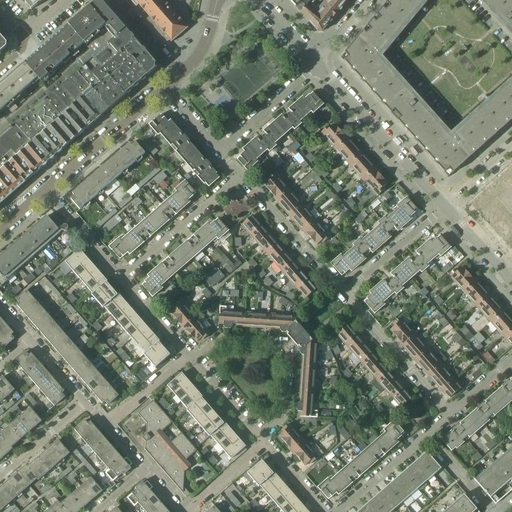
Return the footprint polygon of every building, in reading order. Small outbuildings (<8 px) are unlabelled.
[(42,0),(22,0),(31,10),(42,0)] [(126,29),(101,1),(100,0),(97,0),(88,8),(104,26),(109,32),(95,44),(89,49),(90,50),(62,75),(66,79),(94,55),(126,29)] [(188,28),(163,0),(130,0),(136,6),(138,4),(171,43),(188,28)] [(328,25),(343,6),(335,0),(324,0),(314,13),(328,25)] [(511,0),(388,0),(341,58),(390,113),(448,177),(511,120),(511,0)] [(328,25),(314,13),(299,1),(295,7),(318,32),(322,32),(328,25)] [(84,44),(104,26),(88,8),(67,26),(83,44),(84,44)] [(61,63),(83,44),(67,26),(46,45),(61,63)] [(89,49),(95,44),(109,32),(104,26),(84,44),(89,49)] [(123,49),(135,39),(126,29),(94,55),(92,58),(101,68),(108,62),(123,49)] [(156,64),(135,39),(123,49),(130,58),(147,77),(156,68),(156,64)] [(40,82),(61,63),(46,45),(24,64),(37,79),(37,78),(40,82)] [(109,76),(115,71),(123,64),(130,58),(123,49),(108,62),(101,68),(101,69),(102,68),(109,76)] [(147,77),(130,58),(123,64),(139,83),(147,77)] [(34,84),(33,82),(37,79),(24,64),(0,84),(0,89),(11,101),(15,97),(17,99),(22,95),(20,93),(27,87),(29,89),(34,84)] [(139,83),(123,64),(115,71),(132,89),(139,83)] [(115,71),(109,76),(108,77),(124,96),(132,89),(115,71)] [(90,88),(91,88),(77,72),(69,79),(101,117),(104,114),(109,110),(90,88)] [(124,96),(108,77),(106,75),(98,81),(117,103),(124,96)] [(101,117),(69,79),(60,85),(93,123),(101,117)] [(98,81),(91,88),(90,88),(109,110),(117,103),(98,81)] [(93,123),(60,85),(54,91),(85,130),(93,123)] [(9,106),(8,104),(11,101),(0,89),(0,110),(2,109),(4,111),(9,106)] [(85,130),(54,91),(46,98),(78,136),(85,130)] [(323,105),(314,94),(310,97),(309,96),(304,100),(302,97),(297,102),(308,115),(311,112),(313,114),(323,105)] [(78,136),(46,98),(38,105),(71,142),(78,136)] [(308,115),(297,102),(289,110),(292,113),(289,116),(298,127),(301,124),(299,122),(308,115)] [(71,142),(38,105),(30,112),(63,150),(71,142)] [(63,150),(30,112),(22,118),(24,120),(55,156),(63,150)] [(176,127),(170,121),(168,123),(164,118),(163,119),(160,116),(149,125),(158,136),(160,134),(164,138),(176,127)] [(298,127),(289,116),(285,119),(282,116),(273,123),(284,135),(292,128),(294,130),(298,127)] [(55,156),(24,120),(22,122),(20,120),(15,125),(16,126),(48,162),(55,156)] [(274,144),(284,135),(273,123),(263,132),(267,135),(263,138),(273,149),(276,146),(274,144)] [(48,162),(16,126),(13,128),(10,125),(6,129),(40,169),(48,162)] [(329,142),(341,132),(334,125),(330,129),(328,127),(325,130),(321,133),(329,142)] [(186,138),(183,134),(182,132),(181,133),(176,127),(164,138),(171,146),(172,145),(175,147),(186,138)] [(40,169),(6,129),(0,134),(0,139),(33,176),(40,169)] [(336,150),(348,138),(346,135),(344,136),(341,132),(329,142),(336,150)] [(197,152),(195,150),(190,144),(191,143),(186,138),(175,147),(177,150),(176,152),(185,163),(197,152)] [(273,149),(263,138),(260,141),(256,138),(248,145),(259,157),(267,150),(269,152),(273,149)] [(348,138),(336,150),(342,157),(354,147),(350,143),(351,142),(348,138)] [(33,176),(0,139),(0,154),(25,183),(33,176)] [(122,173),(145,153),(136,143),(132,146),(130,144),(111,161),(122,173)] [(255,160),(259,157),(248,145),(243,150),(245,152),(240,156),(241,157),(238,160),(247,171),(257,162),(255,160)] [(354,147),(342,157),(349,165),(362,153),(359,150),(358,151),(354,147)] [(208,163),(205,159),(204,157),(203,158),(197,152),(185,163),(193,171),(194,170),(197,173),(208,163)] [(362,153),(349,165),(356,172),(367,162),(364,158),(365,157),(362,153)] [(25,183),(0,154),(0,171),(16,190),(25,183)] [(102,191),(122,173),(111,161),(91,178),(102,191)] [(367,162),(356,172),(362,180),(375,168),(372,165),(371,166),(367,162)] [(219,178),(215,174),(216,174),(212,169),(213,168),(208,163),(197,173),(199,176),(198,177),(204,184),(205,183),(208,187),(219,178)] [(511,165),(471,202),(511,247),(511,165)] [(139,189),(160,171),(157,167),(154,169),(155,170),(137,186),(139,189)] [(375,168),(362,180),(369,187),(381,177),(377,173),(378,171),(375,168)] [(16,190),(0,171),(0,189),(7,198),(16,190)] [(271,193),(283,182),(275,173),(267,180),(269,182),(264,186),(271,193)] [(381,177),(369,187),(377,196),(384,190),(383,188),(387,184),(381,177)] [(80,210),(102,191),(91,178),(72,194),(74,196),(71,199),(80,210)] [(191,195),(195,192),(185,181),(175,190),(177,192),(173,195),(184,208),(190,203),(188,200),(192,196),(191,195)] [(276,201),(289,190),(283,182),(271,193),(274,197),(273,198),(276,201)] [(284,208),(296,198),(289,190),(276,201),(279,205),(280,204),(284,208)] [(323,200),(327,197),(331,193),(329,190),(324,194),(321,197),(323,200)] [(184,208),(173,195),(162,205),(173,218),(177,214),(176,214),(184,208)] [(129,196),(119,206),(121,209),(132,199),(129,196)] [(289,217),(302,205),(296,198),(284,208),(288,212),(286,213),(289,217)] [(398,209),(395,212),(406,224),(411,219),(409,217),(414,213),(413,212),(416,209),(407,198),(396,207),(398,209)] [(376,201),(370,206),(372,209),(378,204),(376,201)] [(93,233),(117,212),(115,209),(108,202),(101,208),(107,216),(100,222),(100,221),(97,223),(95,222),(89,227),(93,233)] [(173,218),(162,205),(149,217),(160,229),(168,221),(168,222),(173,218)] [(297,223),(309,213),(302,205),(289,217),(292,220),(293,219),(297,223)] [(406,224),(395,212),(387,219),(385,217),(382,220),(391,231),(394,228),(397,232),(406,224)] [(302,232),(315,220),(309,213),(297,223),(301,227),(299,228),(302,232)] [(6,280),(40,250),(60,233),(63,236),(68,232),(67,231),(67,226),(66,226),(66,225),(65,225),(64,225),(63,226),(53,215),(49,219),(47,216),(0,256),(0,287),(0,288),(8,281),(6,280)] [(250,235),(261,225),(256,220),(254,220),(251,216),(241,225),(250,235)] [(160,229),(149,217),(136,227),(147,240),(151,236),(160,229)] [(228,231),(219,220),(215,223),(214,222),(210,226),(208,223),(202,228),(213,241),(216,238),(218,240),(228,231)] [(310,238),(322,228),(315,220),(302,232),(305,235),(306,234),(310,238)] [(380,225),(371,233),(381,246),(390,238),(387,234),(391,231),(382,220),(378,223),(380,225)] [(266,234),(267,233),(267,232),(261,225),(250,235),(257,244),(266,236),(266,234)] [(147,240),(136,227),(125,238),(135,250),(143,243),(143,244),(147,240)] [(213,241),(202,228),(194,235),(190,238),(201,251),(213,241)] [(330,237),(322,228),(310,238),(316,245),(321,242),(323,244),(330,237)] [(360,239),(356,242),(366,253),(369,250),(372,253),(381,246),(371,233),(361,241),(360,239)] [(265,253),(277,243),(270,236),(269,236),(268,237),(266,236),(257,244),(265,253)] [(430,240),(424,245),(435,258),(438,255),(440,257),(450,248),(441,237),(437,240),(436,239),(432,243),(430,240)] [(135,250),(125,238),(121,241),(119,238),(109,247),(119,258),(122,255),(123,257),(127,253),(129,255),(135,250)] [(201,251),(190,238),(186,242),(178,249),(189,261),(201,251)] [(354,247),(346,254),(357,267),(365,260),(362,256),(366,253),(356,242),(353,245),(354,247)] [(282,253),(283,251),(283,250),(277,243),(265,253),(273,262),(282,255),(282,253)] [(419,256),(416,259),(425,269),(428,267),(426,265),(435,258),(424,245),(416,252),(419,256)] [(64,259),(72,252),(68,247),(60,254),(64,259)] [(450,248),(446,252),(450,256),(454,253),(450,248)] [(189,261),(178,249),(169,257),(165,260),(176,273),(189,261)] [(72,271),(87,258),(80,250),(65,263),(72,271)] [(281,271),(292,261),(286,254),(285,254),(284,255),(282,255),(273,262),(281,271)] [(357,267),(346,254),(343,257),(341,255),(331,264),(340,275),(343,272),(345,273),(349,269),(351,272),(357,267)] [(79,279),(94,266),(87,258),(72,271),(79,279)] [(409,259),(399,266),(410,279),(419,271),(421,273),(425,269),(416,259),(412,262),(409,259)] [(176,273),(165,260),(161,264),(153,271),(164,283),(176,273)] [(297,271),(299,269),(299,268),(292,261),(281,271),(289,280),(298,273),(297,271)] [(54,267),(50,262),(46,266),(51,271),(54,267)] [(45,270),(41,265),(37,268),(41,273),(45,270)] [(85,286),(100,273),(94,266),(79,279),(85,286)] [(394,278),(390,281),(400,292),(403,289),(401,287),(410,279),(399,266),(390,274),(394,278)] [(457,271),(456,269),(448,276),(456,285),(468,274),(462,267),(457,271)] [(160,286),(164,283),(153,271),(148,276),(150,278),(145,282),(146,283),(143,286),(152,297),(162,288),(160,286)] [(297,289),(308,279),(302,272),(301,272),(299,273),(298,273),(289,280),(297,289)] [(92,294),(106,282),(106,283),(107,281),(100,273),(85,286),(92,294)] [(472,279),(468,274),(456,285),(463,293),(476,281),(473,278),(472,279)] [(31,281),(27,277),(23,280),(27,285),(31,281)] [(315,290),(312,287),(313,284),(308,279),(297,289),(305,299),(315,290)] [(383,280),(375,288),(386,300),(394,293),(396,295),(400,292),(390,281),(387,284),(383,280)] [(54,288),(48,281),(45,284),(51,291),(54,288)] [(476,281),(463,293),(470,300),(482,289),(478,285),(479,284),(476,281)] [(97,302),(112,289),(106,283),(106,282),(92,294),(91,295),(97,302)] [(186,289),(182,284),(176,289),(180,294),(186,289)] [(14,297),(21,290),(17,285),(10,292),(14,297)] [(61,296),(54,288),(51,291),(58,298),(61,296)] [(386,300),(375,288),(369,293),(371,295),(367,299),(368,300),(365,303),(374,314),(384,305),(382,303),(386,300)] [(118,295),(117,295),(112,289),(97,302),(103,308),(104,307),(118,295)] [(482,289),(470,300),(477,307),(490,296),(487,292),(485,294),(482,289)] [(37,303),(27,291),(16,300),(19,303),(17,306),(24,314),(37,303)] [(110,315),(125,302),(118,294),(117,295),(118,295),(104,307),(110,315)] [(490,296),(477,307),(483,315),(495,304),(491,300),(493,299),(490,296)] [(177,320),(189,309),(181,300),(177,303),(173,306),(175,308),(170,312),(177,320)] [(117,323),(132,310),(125,302),(110,315),(117,323)] [(33,324),(46,313),(37,303),(24,314),(33,324)] [(495,304),(483,315),(490,322),(503,311),(500,307),(499,308),(495,304)] [(232,327),(232,326),(233,312),(226,311),(226,307),(220,307),(218,324),(223,325),(223,326),(225,329),(230,329),(232,327)] [(305,330),(300,324),(297,324),(296,322),(296,316),(297,316),(297,309),(293,308),(292,316),(281,315),(280,330),(282,332),(287,333),(288,334),(287,335),(292,341),(305,330)] [(182,328),(195,317),(189,309),(177,320),(181,324),(179,325),(182,328)] [(124,331),(139,318),(132,310),(117,323),(124,331)] [(503,311),(490,322),(497,330),(508,319),(505,315),(506,314),(503,311)] [(244,323),(245,312),(233,312),(232,326),(241,327),(242,326),(242,324),(244,323)] [(256,328),(257,313),(245,312),(244,323),(246,324),(246,327),(247,327),(256,328)] [(42,335),(55,323),(46,313),(33,324),(42,335)] [(268,325),(269,314),(257,313),(256,328),(265,329),(266,328),(266,326),(268,325)] [(280,330),(281,315),(269,314),(268,325),(270,326),(270,328),(271,329),(280,330)] [(190,335),(202,324),(195,317),(182,328),(185,331),(186,330),(190,335)] [(87,325),(81,318),(78,320),(85,328),(87,325)] [(131,339),(146,326),(139,318),(124,331),(131,339)] [(400,318),(396,321),(393,324),(394,326),(390,330),(396,337),(408,327),(400,318)] [(511,323),(508,319),(497,330),(503,337),(511,329),(511,323)] [(51,344),(64,333),(55,323),(42,335),(51,344)] [(14,339),(11,335),(13,333),(5,324),(0,328),(0,344),(3,348),(14,339)] [(210,333),(202,324),(190,335),(196,342),(201,338),(203,340),(210,333)] [(138,346),(153,333),(146,326),(131,339),(138,346)] [(352,329),(349,329),(346,326),(336,335),(344,344),(356,334),(352,329)] [(408,327),(396,337),(400,342),(399,343),(402,346),(415,334),(408,327)] [(325,346),(325,342),(325,341),(318,340),(318,341),(312,340),(311,339),(310,336),(305,330),(292,341),(298,347),(299,346),(300,348),(300,353),(302,355),(317,356),(318,345),(325,346)] [(60,355),(73,344),(64,333),(51,344),(60,355)] [(144,354),(158,342),(160,341),(153,333),(138,346),(144,354)] [(362,342),(356,334),(344,344),(353,353),(361,346),(361,344),(362,343),(362,342)] [(415,334),(402,346),(405,349),(406,348),(409,352),(421,342),(415,334)] [(84,335),(76,341),(81,347),(89,341),(84,335)] [(465,343),(462,339),(459,336),(454,340),(457,343),(461,347),(465,343)] [(108,348),(101,341),(99,343),(105,350),(108,348)] [(149,362),(164,349),(158,342),(144,354),(143,355),(149,362)] [(421,342),(409,352),(413,357),(412,358),(415,361),(428,350),(421,342)] [(69,365),(81,353),(73,344),(60,355),(69,365)] [(363,346),(361,346),(353,353),(361,362),(372,353),(365,345),(364,345),(363,346)] [(155,368),(170,355),(164,349),(149,362),(155,368)] [(428,350),(415,361),(418,364),(419,363),(423,368),(435,357),(428,350)] [(470,358),(475,354),(472,351),(467,355),(468,355),(465,357),(468,360),(470,358)] [(26,374),(39,363),(31,354),(29,356),(25,352),(15,362),(26,374)] [(90,363),(81,353),(69,365),(77,375),(90,363)] [(372,353),(361,362),(369,371),(377,364),(377,362),(378,361),(378,360),(372,353)] [(475,354),(470,358),(474,363),(479,359),(475,354)] [(316,368),(317,356),(302,355),(302,364),(302,365),(305,366),(305,367),(316,368)] [(435,357),(423,368),(426,372),(425,373),(428,376),(441,365),(435,357)] [(34,383),(47,372),(39,363),(26,374),(34,383)] [(86,385),(99,373),(90,363),(77,375),(86,385)] [(379,364),(377,364),(369,371),(376,380),(387,371),(381,363),(380,363),(379,364)] [(441,365),(428,376),(431,379),(432,378),(436,383),(448,372),(441,365)] [(315,380),(316,368),(305,367),(304,369),(302,369),(301,370),(301,379),(315,380)] [(132,374),(126,368),(123,370),(129,377),(132,374)] [(480,369),(472,375),(475,379),(482,372),(480,369)] [(387,371),(376,380),(384,389),(393,382),(392,380),(394,379),(394,378),(387,371)] [(44,395),(57,383),(47,372),(34,383),(44,395)] [(448,372),(436,383),(439,387),(438,388),(441,391),(454,380),(448,372)] [(95,395),(108,384),(99,373),(86,385),(95,395)] [(174,394),(189,381),(182,373),(167,386),(174,394)] [(146,375),(140,380),(143,383),(149,378),(146,375)] [(14,390),(3,377),(0,379),(0,394),(4,399),(14,390)] [(315,392),(315,380),(301,379),(300,388),(301,389),(303,389),(304,391),(315,392)] [(454,380),(441,391),(444,395),(445,393),(449,398),(461,388),(454,380)] [(181,402),(196,389),(189,381),(174,394),(181,402)] [(395,382),(393,382),(384,389),(392,399),(403,389),(397,381),(396,381),(395,382)] [(65,397),(61,394),(64,392),(57,383),(44,395),(54,406),(65,397)] [(501,389),(493,395),(504,408),(511,400),(511,391),(505,383),(500,388),(501,389)] [(118,396),(108,384),(95,395),(102,403),(105,401),(108,405),(118,396)] [(187,410),(201,398),(203,397),(196,389),(181,402),(187,410)] [(403,389),(392,399),(400,408),(410,399),(408,396),(408,394),(403,389)] [(314,404),(315,392),(304,391),(303,393),(301,393),(300,394),(299,403),(314,404)] [(35,402),(28,394),(25,397),(32,405),(35,402)] [(485,401),(484,402),(480,405),(490,417),(493,415),(494,416),(504,408),(493,395),(486,402),(485,401)] [(192,417),(207,404),(201,398),(187,410),(186,410),(192,417)] [(197,451),(189,442),(181,433),(171,442),(162,432),(172,423),(153,400),(138,414),(147,424),(146,434),(142,438),(146,442),(145,449),(145,450),(151,457),(151,458),(155,462),(180,490),(186,497),(190,494),(183,487),(185,461),(197,451)] [(313,411),(314,404),(299,403),(298,403),(296,405),(296,410),(298,412),(300,412),(299,417),(317,418),(317,412),(313,411)] [(198,424),(212,411),(207,404),(192,417),(198,424)] [(475,411),(468,417),(479,430),(489,421),(487,419),(490,417),(480,405),(475,410),(475,411)] [(41,421),(30,408),(20,417),(31,430),(41,421)] [(8,419),(16,412),(13,409),(5,416),(8,419)] [(203,430),(218,417),(212,411),(198,424),(203,430)] [(31,430),(20,417),(10,426),(21,439),(31,430)] [(224,424),(223,424),(218,417),(203,430),(209,437),(210,436),(224,424)] [(460,423),(458,424),(455,427),(465,439),(468,436),(469,438),(479,430),(468,417),(460,423)] [(85,442),(98,431),(90,422),(88,424),(85,421),(74,430),(85,442)] [(385,433),(383,435),(382,436),(392,448),(398,443),(396,441),(401,436),(400,435),(403,432),(394,421),(383,430),(385,433)] [(217,444),(232,431),(225,423),(223,424),(224,424),(210,436),(217,444)] [(285,444),(297,433),(289,424),(282,430),(283,432),(279,436),(285,444)] [(21,439),(10,426),(0,434),(0,436),(0,437),(10,448),(11,447),(21,439)] [(456,449),(463,443),(462,441),(465,439),(455,427),(449,432),(450,432),(445,436),(446,437),(442,441),(451,451),(455,448),(456,449)] [(92,451),(105,439),(98,431),(85,442),(92,451)] [(224,452),(239,439),(232,431),(217,444),(224,452)] [(193,436),(190,432),(185,437),(188,441),(193,436)] [(291,452),(304,441),(297,433),(285,444),(289,448),(288,449),(291,452)] [(10,448),(0,437),(0,436),(0,452),(4,457),(12,449),(11,447),(10,448)] [(382,436),(370,446),(381,458),(385,455),(385,454),(392,448),(382,436)] [(76,450),(66,439),(64,441),(73,452),(76,450)] [(99,459),(112,447),(105,439),(92,451),(99,459)] [(231,460),(246,447),(239,439),(224,452),(231,460)] [(69,453),(58,440),(48,449),(59,462),(69,453)] [(298,459),(310,448),(304,441),(291,452),(293,455),(295,454),(298,459)] [(370,446),(358,457),(368,469),(377,462),(381,458),(370,446)] [(112,462),(119,456),(112,447),(99,459),(106,467),(112,462)] [(318,458),(310,448),(298,459),(305,466),(309,462),(310,462),(311,464),(318,458)] [(59,462),(48,449),(38,458),(49,471),(59,462)] [(511,450),(476,482),(495,504),(499,501),(494,495),(506,484),(511,490),(511,489),(511,450)] [(441,469),(428,454),(426,452),(418,459),(433,476),(441,469)] [(129,467),(132,464),(126,458),(123,460),(119,456),(112,462),(122,474),(123,475),(131,469),(129,467)] [(358,457),(345,468),(356,480),(360,477),(360,476),(368,469),(358,457)] [(49,471),(38,458),(28,467),(27,467),(37,479),(38,480),(49,471)] [(90,466),(83,458),(81,461),(88,469),(90,466)] [(418,459),(411,466),(425,482),(433,476),(418,459)] [(253,481),(268,468),(262,461),(247,474),(253,481)] [(122,474),(112,462),(106,467),(109,470),(105,473),(113,482),(122,474)] [(37,479),(27,467),(28,467),(27,465),(17,473),(28,486),(37,479)] [(96,473),(90,466),(88,469),(93,475),(96,473)] [(411,466),(406,470),(403,472),(417,489),(425,482),(411,466)] [(274,474),(273,474),(268,468),(253,481),(259,487),(260,486),(274,474)] [(345,468),(333,478),(344,490),(351,484),(352,484),(356,480),(345,468)] [(61,480),(69,473),(66,470),(59,477),(61,480)] [(403,472),(395,479),(410,496),(417,489),(403,472)] [(28,486),(17,473),(9,481),(20,493),(28,486)] [(266,494),(281,481),(274,473),(273,474),(274,474),(260,486),(266,494)] [(76,481),(73,478),(71,476),(67,479),(69,482),(72,485),(76,481)] [(102,491),(91,478),(81,487),(92,500),(102,491)] [(317,488),(327,499),(330,496),(332,497),(336,493),(338,495),(344,490),(333,478),(330,481),(328,479),(317,488)] [(395,479),(387,486),(402,502),(410,496),(395,479)] [(20,493),(9,481),(1,487),(12,500),(20,493)] [(140,506),(153,495),(150,490),(153,488),(147,481),(144,484),(142,482),(135,488),(136,490),(127,498),(134,507),(138,503),(140,506)] [(273,502),(288,489),(281,481),(266,494),(273,502)] [(112,486),(109,482),(104,487),(107,490),(112,486)] [(387,486),(380,493),(394,509),(402,502),(387,486)] [(12,500),(1,487),(0,488),(0,503),(4,508),(12,500)] [(92,500),(81,487),(71,496),(82,508),(92,500)] [(280,510),(295,497),(288,489),(273,502),(280,510)] [(59,496),(55,490),(51,493),(56,499),(59,496)] [(56,499),(51,493),(47,496),(52,502),(56,499)] [(380,493),(372,499),(383,511),(390,511),(394,509),(380,493)] [(145,511),(151,511),(161,503),(153,495),(140,506),(145,511)] [(478,511),(464,495),(448,509),(451,511),(478,511)] [(77,511),(82,508),(71,496),(61,504),(60,505),(65,511),(77,511)] [(282,511),(293,511),(302,504),(295,497),(280,510),(282,511)] [(383,511),(372,499),(364,506),(369,511),(383,511)] [(65,511),(60,505),(61,504),(58,501),(49,509),(50,511),(65,511)] [(36,511),(40,509),(36,503),(31,507),(36,511)] [(167,511),(168,511),(161,503),(151,511),(167,511)]
